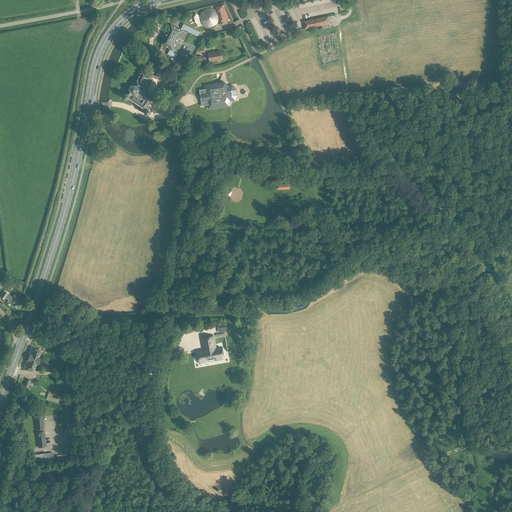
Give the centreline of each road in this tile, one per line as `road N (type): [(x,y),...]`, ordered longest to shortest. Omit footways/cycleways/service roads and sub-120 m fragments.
road 1 (primary): [(23,338),(73,178),(98,56),(122,19),(155,0)]
road 2 (unclassified): [(0,26),(123,0)]
